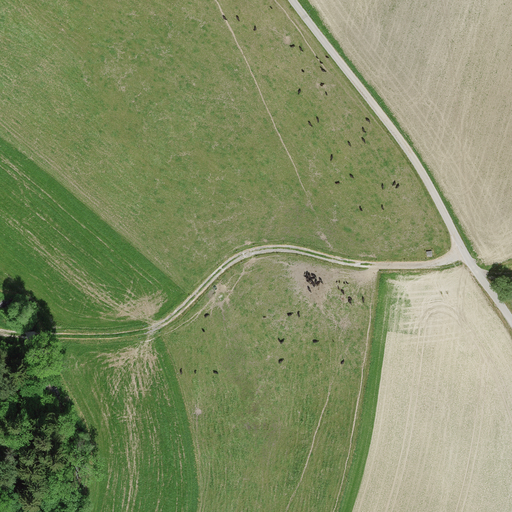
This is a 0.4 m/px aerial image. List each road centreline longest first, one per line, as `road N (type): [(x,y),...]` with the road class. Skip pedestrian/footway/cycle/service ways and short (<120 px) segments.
road 1 (track): [(0,329),(74,336),(153,329),(227,262),(254,250),(288,246),(383,265),(440,263),(463,249)]
road 2 (unclassified): [(292,0),(413,158),(511,321)]
